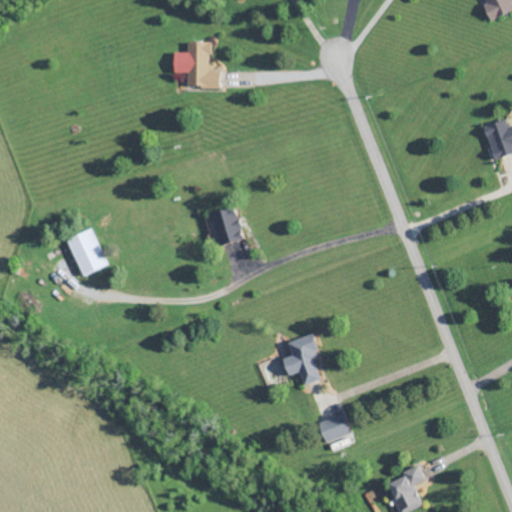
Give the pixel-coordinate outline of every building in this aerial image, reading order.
[(511,0),(485,0),(494,19),(511,10),(511,0)] [(213,41),(190,41),(190,51),(177,51),(177,70),(190,71),(190,86),(223,86),(223,70),(213,70),(213,41)] [(500,159),(511,153),(511,125),(511,126),(508,118),(486,127),(500,159)] [(213,212),(223,245),(246,238),(237,205),(213,212)] [(111,264),(93,228),(69,239),(86,275),(111,264)] [(291,341),(295,354),(286,357),(292,374),(303,371),(307,384),(327,377),(312,334),(291,341)] [(328,441),(354,434),(348,412),(322,420),(328,441)] [(392,483),(404,511),(409,511),(426,505),(417,484),(428,479),(422,464),(409,470),(411,475),(392,483)]
